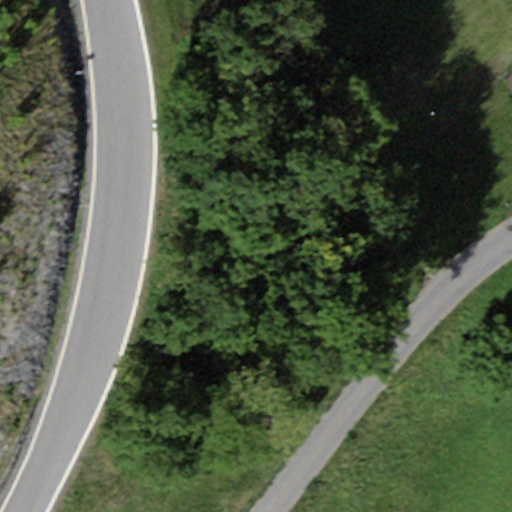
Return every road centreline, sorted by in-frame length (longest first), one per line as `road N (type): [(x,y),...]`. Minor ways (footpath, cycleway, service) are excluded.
road 1 (tertiary): [(106,0),(123,92),(119,245),(78,395),(25,511)]
road 2 (residential): [(511,242),(465,275),(378,371),(270,511)]
